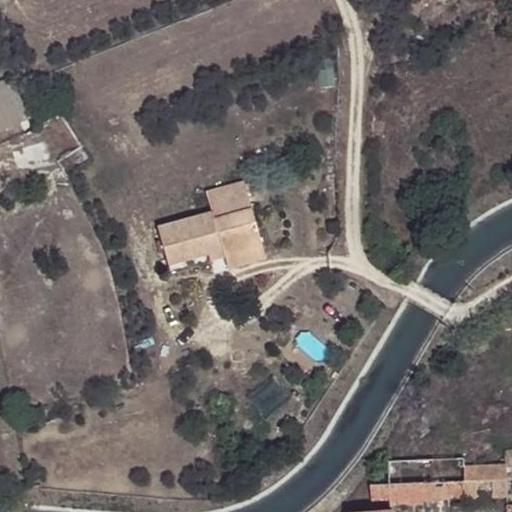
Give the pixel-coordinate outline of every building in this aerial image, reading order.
[(400,0),(393,67),(415,55),(420,20),(416,18),(417,0),(400,0)] [(31,114),(8,76),(0,80),(0,107),(10,123),(21,119),(31,114)] [(0,128),(10,123),(0,107),(0,128)] [(232,245),(268,235),(251,174),(214,184),(219,202),(163,219),(173,255),(230,238),(232,245)] [(272,248),(268,235),(232,245),(236,259),(272,248)] [(174,262),(232,245),(230,238),(173,255),(174,262)] [(462,462),(463,441),(391,445),(391,468),(462,462)] [(503,467),(503,471),(511,470),(511,453),(502,454),(503,467)] [(503,492),(503,471),(503,467),(460,469),(461,477),(390,484),(391,498),(392,509),(430,503),(431,500),(503,492)] [(371,499),(391,498),(390,484),(370,485),(371,499)] [(511,511),(511,503),(449,508),(449,511),(511,511)]
